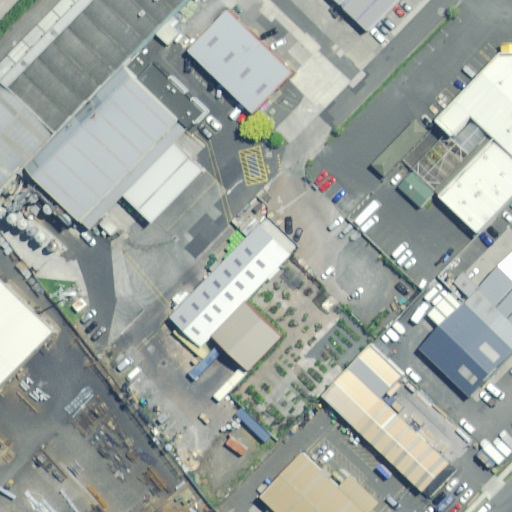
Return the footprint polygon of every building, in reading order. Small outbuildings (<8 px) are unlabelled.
[(84,0),(0,86),(0,96),(48,143),(188,0),(84,0)] [(325,0),(360,33),(393,0),(325,0)] [(286,75),(220,12),(180,53),(245,117),(286,75)] [(447,138),(463,122),(484,143),(431,196),(468,232),(511,188),(511,58),(493,59),(431,123),(447,138)] [(127,80),(23,183),(73,232),(176,129),(127,80)] [(0,191),(48,143),(0,96),(0,191)] [(427,132),(414,120),(371,165),(383,178),(427,132)] [(460,162),(436,139),(404,172),(405,173),(427,195),(460,162)] [(415,208),(427,195),(405,173),(393,186),(415,208)] [(260,223),(163,322),(193,352),(205,341),(236,310),(290,253),(260,223)] [(511,252),(482,284),(466,270),(456,281),(471,295),(464,303),(450,290),(430,311),(443,324),(421,347),(471,395),(511,352),(511,252)] [(0,382),(49,332),(0,284),(0,449),(2,448),(0,446),(0,382)] [(340,304),(326,290),(317,299),(331,313),(340,304)] [(236,310),(205,341),(240,376),(272,344),(236,310)] [(363,353),(344,373),(374,401),(393,381),(363,353)] [(341,376),(316,403),(416,496),(441,469),(341,376)] [(340,479),(329,491),(295,459),(254,502),(264,511),(366,511),(370,508),(340,479)]
